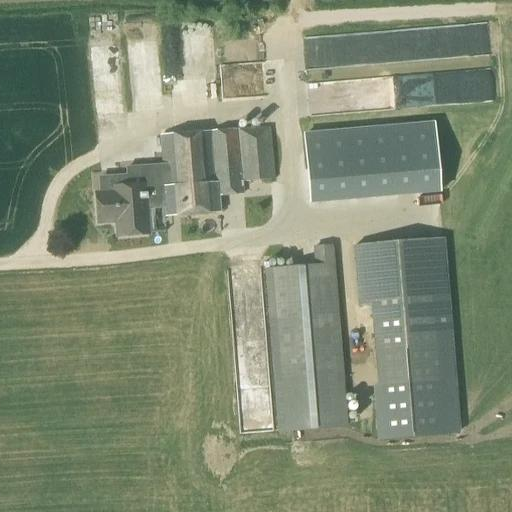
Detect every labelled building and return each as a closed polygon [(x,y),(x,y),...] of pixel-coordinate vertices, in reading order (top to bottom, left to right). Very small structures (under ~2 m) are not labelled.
[(96,36),(96,47),(120,47),(120,37),(96,36)] [(192,111),(228,104),(225,90),(189,96),(192,111)] [(146,116),(165,116),(165,94),(146,94),(146,116)] [(392,126),(302,134),(307,189),(397,181),(392,126)] [(243,195),(242,183),(274,181),(269,128),(159,136),(163,188),(161,188),(161,190),(145,191),(145,187),(113,190),(114,195),(94,197),(96,226),(115,224),(116,238),(148,236),(146,210),(164,209),(165,218),(219,214),(218,197),(243,195)] [(279,433),(344,429),(341,373),(331,247),(313,249),(314,267),(266,271),(275,378),(279,433)] [(460,435),(450,311),(371,317),(381,442),(460,435)]
